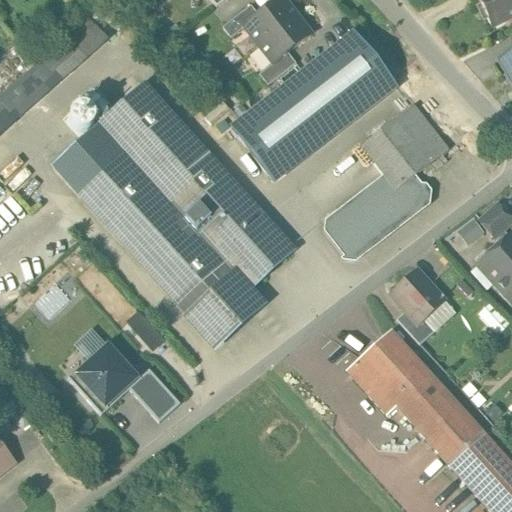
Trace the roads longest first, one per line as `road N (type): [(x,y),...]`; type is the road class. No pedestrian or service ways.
road 1 (unclassified): [(511,174),(74,511)]
road 2 (tertiary): [(511,142),(386,0)]
